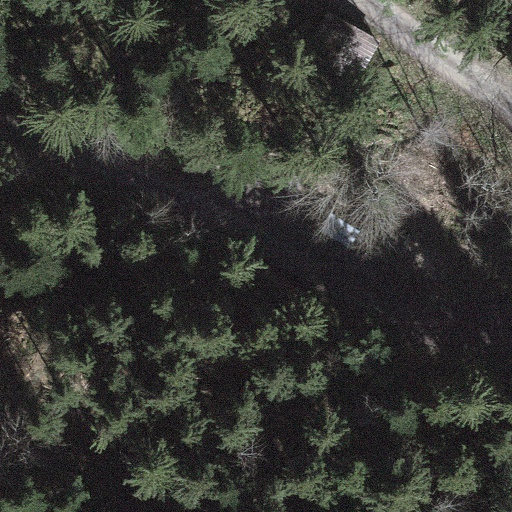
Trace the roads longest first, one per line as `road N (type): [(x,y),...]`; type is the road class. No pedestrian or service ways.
road 1 (track): [(511,338),(456,346),(390,327),(145,190),(0,124)]
road 2 (track): [(311,0),(439,69),(511,150)]
